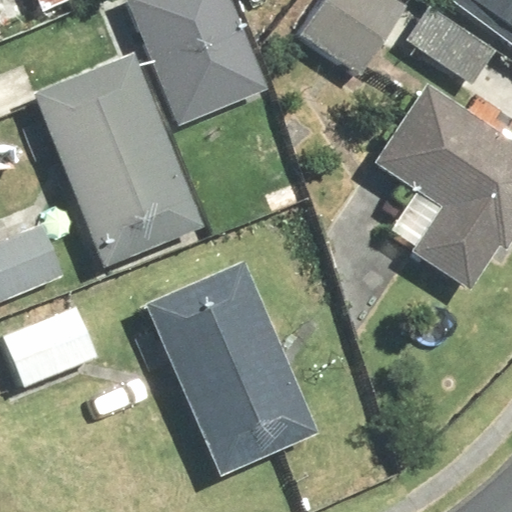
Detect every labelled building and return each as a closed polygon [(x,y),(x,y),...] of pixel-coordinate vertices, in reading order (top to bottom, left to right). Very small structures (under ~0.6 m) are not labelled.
[(0,0),(0,12),(30,0),(0,0)] [(215,0),(121,0),(168,116),(249,84),(215,0)] [(372,0),(311,0),(283,37),(346,84),(396,18),(372,0)] [(429,8),(405,41),(473,92),(498,59),(429,8)] [(111,59),(16,97),(91,282),(185,244),(111,59)] [(511,225),(511,166),(412,100),(332,219),(459,304),(511,225)] [(0,235),(0,290),(48,275),(32,226),(0,235)] [(230,265),(133,303),(206,484),(303,445),(230,265)] [(0,335),(0,357),(18,396),(83,366),(56,309),(0,335)]
